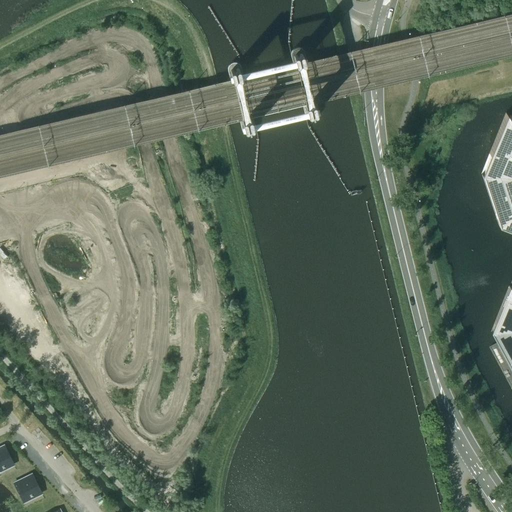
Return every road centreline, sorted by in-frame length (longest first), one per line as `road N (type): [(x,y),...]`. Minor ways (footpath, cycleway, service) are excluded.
road 1 (secondary): [(411,282),(442,409),(502,511)]
road 2 (secondary): [(511,502),(453,405),(411,282)]
road 3 (unclassified): [(149,511),(0,356)]
road 4 (secondary): [(374,19),(370,116),(393,209)]
road 5 (secondary): [(393,209),(380,107),(388,25)]
